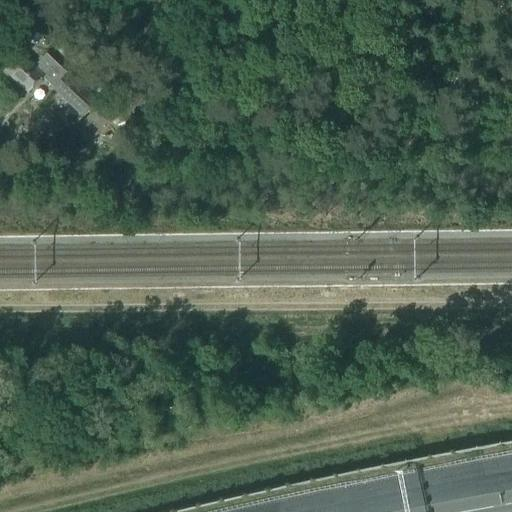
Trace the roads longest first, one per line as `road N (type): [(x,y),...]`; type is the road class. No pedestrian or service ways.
road 1 (track): [(511,186),(201,184),(83,0)]
road 2 (motorway): [(511,463),(271,511)]
